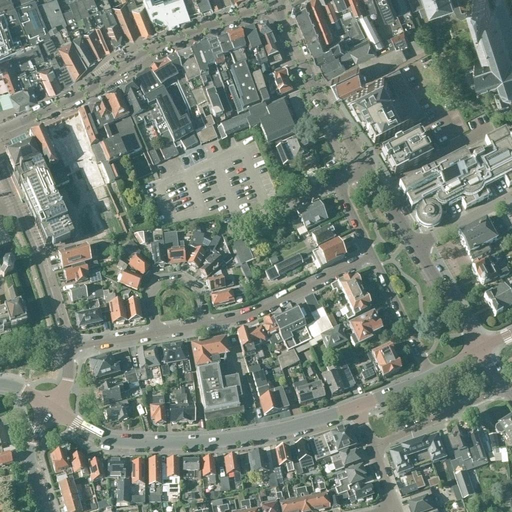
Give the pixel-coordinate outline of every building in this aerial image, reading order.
[(0,0),(0,9),(14,5),(26,0),(0,0)] [(26,0),(14,5),(0,9),(0,53),(22,44),(29,41),(30,42),(37,40),(50,34),(48,31),(37,3),(47,0),(46,0),(26,0)] [(46,0),(47,0),(37,3),(48,31),(49,31),(52,35),(51,36),(56,46),(57,46),(73,78),(74,77),(86,64),(69,36),(67,28),(68,28),(62,13),(58,3),(56,0),(46,0)] [(96,3),(95,3),(93,0),(69,0),(68,1),(76,19),(89,13),(89,14),(105,51),(114,46),(96,3)] [(93,0),(95,3),(96,3),(114,46),(124,39),(107,0),(93,0)] [(139,32),(126,0),(112,6),(126,38),(139,32)] [(144,0),(126,0),(139,32),(141,31),(155,26),(144,0)] [(144,0),(155,26),(202,10),(197,0),(144,0)] [(197,0),(202,10),(211,6),(209,0),(197,0)] [(308,37),(321,31),(308,0),(304,0),(296,5),(294,9),(305,32),(304,32),(306,38),(308,37)] [(308,0),(321,31),(325,39),(331,36),(332,39),(335,38),(326,17),(328,16),(320,0),(308,0)] [(342,36),(349,33),(347,28),(344,22),(343,23),(337,10),(333,0),(322,0),(331,18),(339,37),(342,36)] [(349,33),(364,26),(362,22),(368,19),(364,12),(356,15),(350,0),(349,0),(333,0),(337,10),(343,23),(344,22),(347,28),(349,33)] [(384,45),(368,12),(362,0),(349,0),(350,0),(356,15),(364,12),(368,19),(362,22),(364,26),(376,49),(384,45)] [(372,0),(362,0),(368,12),(376,9),(372,0)] [(379,0),(394,34),(398,32),(400,37),(394,40),(396,45),(410,40),(393,0),(379,0)] [(406,0),(393,0),(410,40),(419,37),(407,8),(410,7),(406,0)] [(422,0),(409,0),(413,6),(412,6),(413,10),(425,6),(422,0)] [(454,6),(451,0),(425,0),(430,14),(454,6)] [(451,0),(454,6),(457,16),(462,19),(469,17),(467,11),(463,12),(462,12),(458,0),(451,0)] [(467,10),(467,11),(469,17),(483,60),(465,66),(471,83),(489,77),(491,82),(494,85),(496,84),(498,90),(492,92),(498,107),(508,103),(503,89),(505,87),(510,89),(511,88),(511,16),(506,0),(476,0),(474,1),(473,4),(474,7),(467,10)] [(87,62),(94,58),(79,28),(76,20),(71,9),(62,13),(68,28),(71,37),(87,62)] [(76,20),(79,28),(94,58),(105,51),(89,14),(76,20)] [(282,64),(278,56),(267,27),(254,30),(266,61),(267,61),(270,69),(282,64)] [(247,69),(250,78),(254,87),(257,97),(261,107),(270,104),(266,93),(266,94),(261,78),(258,70),(266,67),(268,66),(266,61),(254,30),(240,33),(247,53),(246,54),(242,55),(247,69)] [(321,31),(308,37),(314,51),(327,45),(325,39),(321,31)] [(226,39),(215,43),(224,67),(225,67),(228,73),(231,71),(232,74),(235,84),(239,93),(242,102),(241,102),(238,103),(242,115),(261,107),(257,97),(254,87),(250,78),(247,69),(242,55),(246,54),(244,50),(245,50),(239,34),(226,39)] [(49,54),(50,57),(60,78),(62,78),(65,84),(73,78),(57,46),(56,46),(51,36),(42,40),(49,54)] [(369,36),(339,51),(320,61),(329,76),(346,67),(343,61),(356,55),(359,61),(377,52),(369,36)] [(343,37),(327,45),(314,51),(320,61),(339,51),(335,44),(337,43),(341,44),(346,41),(343,37)] [(0,57),(0,65),(9,89),(22,84),(16,70),(24,67),(37,97),(47,92),(36,65),(34,60),(43,56),(37,41),(0,57)] [(228,73),(225,67),(224,67),(215,43),(208,46),(206,47),(215,70),(218,78),(221,85),(223,92),(227,90),(238,117),(242,115),(238,103),(228,73)] [(378,55),(377,52),(359,61),(357,62),(359,67),(331,80),(338,94),(366,80),(366,79),(384,70),(408,59),(400,44),(390,48),(378,55)] [(225,98),(223,92),(221,85),(218,78),(215,70),(206,47),(198,50),(208,78),(214,93),(216,98),(223,114),(224,114),(227,120),(230,118),(229,116),(232,115),(225,98)] [(191,91),(189,92),(196,108),(197,107),(198,111),(204,124),(206,128),(206,130),(198,134),(197,134),(201,146),(203,145),(217,140),(212,128),(214,127),(210,118),(205,120),(202,111),(210,108),(215,119),(223,116),(223,114),(216,98),(214,93),(208,78),(198,50),(190,53),(187,54),(177,58),(175,59),(185,83),(187,86),(189,85),(191,91)] [(47,59),(44,61),(56,89),(63,85),(60,78),(50,57),(47,59)] [(185,99),(190,110),(196,108),(189,92),(191,91),(189,85),(187,86),(185,83),(175,59),(167,63),(171,70),(175,75),(178,81),(184,94),(185,99)] [(44,61),(36,65),(47,92),(56,89),(44,61)] [(158,68),(148,73),(155,81),(182,124),(186,122),(189,120),(185,113),(188,111),(190,110),(185,99),(184,94),(178,81),(175,75),(171,70),(167,63),(158,68)] [(16,70),(22,84),(9,89),(14,104),(17,105),(37,97),(24,67),(16,70)] [(266,67),(258,70),(261,78),(269,75),(266,67)] [(408,112),(414,125),(418,123),(421,121),(426,119),(400,69),(388,75),(407,112),(408,112)] [(264,80),(265,84),(267,84),(271,95),(276,94),(277,96),(279,96),(279,97),(289,93),(285,81),(282,73),(279,74),(278,72),(271,74),(272,76),(265,79),(264,80)] [(148,73),(145,75),(135,81),(135,82),(135,83),(133,84),(146,111),(157,106),(168,126),(165,127),(169,134),(173,142),(174,144),(179,141),(185,151),(197,145),(186,122),(182,124),(155,81),(148,73)] [(391,90),(389,85),(384,77),(354,92),(355,93),(349,96),(352,103),(355,102),(357,106),(355,108),(356,109),(358,108),(360,112),(358,113),(361,120),(363,125),(365,123),(367,128),(365,129),(368,134),(368,133),(370,137),(372,136),(374,140),(372,141),(374,145),(380,142),(380,143),(414,125),(408,112),(407,112),(400,116),(388,92),(391,90)] [(146,111),(133,84),(133,83),(119,93),(132,121),(136,128),(144,124),(145,128),(154,124),(160,137),(163,136),(167,144),(173,142),(169,134),(165,127),(168,126),(157,106),(146,111)] [(479,94),(485,89),(481,85),(475,90),(479,94)] [(117,94),(105,101),(112,119),(111,119),(126,156),(143,149),(129,117),(128,118),(117,94)] [(260,127),(261,130),(292,117),(285,101),(264,110),(264,108),(221,126),(222,128),(219,129),(218,131),(222,142),(227,140),(226,138),(249,128),(250,131),(260,127)] [(104,102),(87,110),(88,112),(96,133),(95,134),(108,166),(127,158),(126,156),(111,119),(104,102)] [(82,112),(77,114),(97,165),(100,164),(108,184),(115,182),(110,169),(108,166),(95,134),(86,112),(86,111),(82,112)] [(77,114),(64,120),(72,141),(79,158),(78,159),(83,172),(90,191),(104,185),(97,165),(77,114)] [(292,117),(261,130),(267,146),(298,133),(292,117)] [(63,121),(47,127),(58,156),(64,170),(69,168),(72,176),(83,172),(78,159),(79,158),(72,141),(71,142),(63,121)] [(42,130),(30,135),(34,143),(46,171),(44,172),(52,190),(69,183),(67,178),(72,176),(69,168),(64,170),(58,156),(54,158),(42,130)] [(441,215),(440,212),(460,202),(465,211),(488,199),(483,189),(503,179),(508,189),(511,186),(511,140),(509,142),(504,133),(470,150),(475,160),(470,163),(465,153),(399,187),(404,197),(407,195),(410,198),(406,200),(411,210),(417,207),(419,209),(416,213),(415,218),(417,223),(421,228),(424,230),(429,230),(434,229),(438,225),(440,222),(441,218),(441,215)] [(393,148),(381,154),(383,157),(385,156),(388,163),(386,164),(388,166),(389,166),(390,168),(392,167),(395,174),(393,175),(394,177),(407,170),(407,171),(431,159),(418,135),(400,144),(393,147),(393,148)] [(294,162),(308,156),(300,138),(287,143),(288,145),(284,147),(283,147),(281,143),(275,146),(283,167),(291,164),(291,163),(294,162)] [(12,152),(6,155),(7,156),(14,173),(22,190),(20,190),(24,199),(25,202),(35,225),(36,224),(46,248),(51,246),(53,249),(69,242),(69,241),(74,239),(58,205),(62,203),(59,194),(54,196),(52,190),(44,172),(32,144),(32,143),(26,146),(24,140),(9,147),(12,152)] [(167,144),(166,145),(172,158),(179,155),(174,144),(173,142),(167,144)] [(172,158),(166,145),(160,148),(166,161),(172,158)] [(155,150),(148,153),(154,166),(161,163),(155,150)] [(115,167),(110,169),(115,182),(120,179),(115,167)] [(323,209),(323,208),(322,205),(320,204),(318,205),(317,203),(297,213),(300,221),(293,224),(296,232),(304,228),(306,232),(326,222),(321,210),(323,209)] [(96,204),(90,206),(99,231),(105,229),(96,204)] [(457,236),(458,236),(472,263),(490,254),(487,247),(501,239),(504,244),(500,247),(503,253),(511,247),(511,243),(502,224),(495,228),(493,222),(495,221),(494,217),(491,218),(485,221),(457,236)] [(0,222),(0,236),(9,234),(5,221),(0,222)] [(317,247),(334,238),(328,226),(320,231),(318,229),(307,234),(309,237),(312,236),(317,247)] [(146,234),(133,236),(140,247),(147,246),(146,234)] [(194,234),(191,248),(194,250),(191,256),(192,257),(188,265),(198,270),(205,255),(208,249),(201,246),(204,236),(194,234)] [(168,266),(186,264),(183,244),(177,245),(176,235),(165,236),(168,266)] [(215,237),(209,250),(214,256),(205,265),(207,267),(201,272),(207,279),(213,274),(218,269),(223,265),(218,260),(221,258),(215,251),(221,240),(215,237)] [(244,239),(232,245),(237,257),(242,266),(253,261),(248,248),(244,239)] [(122,255),(132,263),(129,266),(143,277),(145,275),(146,276),(149,272),(148,271),(149,269),(145,266),(147,263),(138,257),(141,254),(136,250),(137,248),(131,243),(122,255)] [(164,243),(150,245),(153,268),(167,266),(165,250),(164,243)] [(314,249),(265,273),(269,283),(279,279),(278,277),(301,266),(299,260),(304,258),(306,261),(311,259),(313,263),(316,262),(320,271),(345,259),(337,243),(316,253),(314,249)] [(102,256),(112,254),(111,247),(101,249),(102,256)] [(77,251),(59,257),(63,271),(87,263),(98,259),(94,248),(87,250),(87,249),(77,252),(77,251)] [(499,280),(508,276),(505,270),(499,273),(497,269),(495,269),(493,269),(492,268),(494,267),(495,264),(492,258),(471,269),(472,270),(471,273),(473,276),(475,277),(481,285),(483,286),(498,278),(499,280)] [(3,269),(3,270),(1,272),(0,273),(0,275),(3,278),(8,273),(9,273),(10,273),(11,273),(11,272),(12,272),(13,271),(13,270),(14,269),(14,268),(14,267),(14,266),(13,265),(12,264),(12,263),(11,263),(10,262),(9,262),(8,262),(7,262),(6,262),(6,263),(5,263),(4,264),(3,265),(3,266),(3,267),(3,268),(3,269)] [(117,270),(121,271),(119,276),(123,278),(120,284),(137,291),(142,280),(125,273),(127,267),(121,262),(117,270)] [(85,267),(64,273),(67,283),(77,280),(79,284),(87,281),(85,273),(87,273),(85,267)] [(221,272),(211,277),(212,280),(208,281),(211,293),(233,287),(232,281),(223,283),(221,272)] [(91,286),(102,282),(100,275),(89,278),(91,286)] [(339,298),(359,288),(361,288),(357,280),(355,280),(353,277),(331,288),(334,293),(336,291),(339,298)] [(89,302),(104,298),(103,293),(103,291),(86,296),(84,287),(68,292),(72,304),(82,301),(84,302),(88,301),(89,302)] [(495,317),(511,307),(511,292),(508,295),(504,287),(484,298),(495,317)] [(339,298),(345,309),(353,305),(365,300),(359,288),(339,298)] [(16,289),(15,289),(9,291),(13,303),(19,300),(16,289)] [(236,297),(245,295),(244,289),(225,293),(226,294),(211,298),(213,305),(214,305),(215,308),(235,304),(233,299),(234,297),(234,295),(236,294),(236,297)] [(103,293),(104,298),(105,305),(110,305),(113,324),(127,322),(124,304),(116,305),(115,296),(108,297),(108,293),(103,293)] [(312,297),(304,301),(309,312),(318,308),(312,297)] [(129,322),(142,320),(139,303),(129,305),(128,298),(124,298),(125,306),(127,306),(129,322)] [(366,299),(365,300),(353,305),(345,309),(348,316),(345,317),(348,322),(370,311),(368,307),(370,307),(366,299)] [(82,309),(84,317),(76,319),(79,329),(81,329),(82,329),(82,330),(83,330),(84,330),(85,330),(86,330),(86,329),(87,328),(87,327),(101,324),(99,316),(107,314),(104,304),(98,305),(97,304),(88,306),(88,308),(82,309)] [(326,304),(320,307),(318,308),(309,312),(311,315),(322,309),(322,311),(328,308),(326,304)] [(20,305),(2,310),(7,329),(26,323),(20,305)] [(298,347),(308,342),(309,342),(313,340),(315,339),(320,336),(321,336),(332,331),(325,315),(314,321),(313,319),(308,322),(302,325),(294,307),(292,308),(292,307),(285,310),(286,311),(282,313),(281,312),(275,315),(275,316),(271,318),(279,334),(281,333),(287,345),(290,344),(294,350),(298,347)] [(311,315),(313,319),(314,320),(325,315),(322,311),(322,309),(311,315)] [(363,316),(347,324),(351,331),(354,338),(350,340),(354,349),(373,340),(371,336),(381,332),(373,316),(364,320),(363,316)] [(262,329),(261,329),(265,345),(269,343),(271,348),(275,346),(276,347),(283,343),(285,347),(288,353),(293,350),(294,350),(290,344),(287,345),(281,333),(279,334),(271,318),(269,319),(269,318),(265,320),(265,321),(263,322),(265,325),(261,327),(262,329)] [(351,331),(347,324),(332,331),(321,336),(320,336),(315,339),(313,340),(309,342),(308,342),(311,349),(323,343),(327,351),(346,342),(343,334),(351,331)] [(248,332),(255,355),(257,361),(264,359),(260,347),(265,345),(261,329),(260,328),(248,332)] [(255,355),(248,332),(237,335),(244,358),(255,355)] [(199,387),(221,382),(217,359),(228,356),(225,341),(191,348),(199,387)] [(185,346),(172,349),(175,365),(182,364),(184,374),(190,373),(185,346)] [(363,368),(365,373),(395,359),(389,346),(367,357),(370,364),(363,368)] [(167,367),(175,365),(172,349),(159,351),(163,378),(169,377),(167,367)] [(299,363),(296,357),(293,350),(288,353),(276,358),(277,361),(279,366),(281,371),(299,363)] [(135,373),(136,375),(138,383),(153,381),(151,370),(159,369),(156,351),(137,354),(140,372),(135,373)] [(125,379),(136,375),(135,373),(134,370),(132,371),(128,359),(111,364),(109,358),(89,364),(92,375),(93,374),(96,382),(123,374),(125,379)] [(395,359),(365,373),(361,375),(364,381),(374,377),(373,376),(375,375),(378,382),(401,371),(395,359)] [(323,378),(332,398),(343,393),(343,392),(349,390),(343,376),(337,363),(327,368),(329,375),(323,378)] [(310,369),(306,371),(310,378),(314,376),(310,369)] [(268,392),(262,373),(252,376),(265,417),(276,413),(288,410),(286,403),(281,391),(274,393),(273,391),(268,392)] [(343,376),(349,390),(355,387),(356,387),(355,385),(350,373),(343,376)] [(136,375),(125,379),(127,385),(110,390),(109,388),(98,391),(103,407),(121,402),(119,396),(130,393),(128,387),(138,384),(138,383),(136,375)] [(238,379),(221,382),(199,387),(206,422),(207,423),(243,416),(244,415),(245,413),(238,379)] [(299,407),(312,403),(307,388),(306,383),(293,386),(299,407)] [(320,385),(307,388),(312,403),(324,399),(320,385)] [(163,399),(158,399),(152,400),(153,408),(150,408),(151,420),(155,420),(155,426),(165,425),(163,399)] [(125,409),(128,408),(126,402),(109,407),(111,411),(105,413),(107,423),(117,420),(118,422),(128,420),(125,409)] [(194,407),(182,408),(183,424),(194,423),(194,407)] [(171,425),(183,424),(182,408),(170,409),(171,425)] [(496,428),(496,431),(498,435),(502,436),(504,434),(511,445),(511,416),(499,425),(499,426),(496,428)] [(323,439),(308,444),(316,464),(330,459),(337,456),(336,454),(354,448),(348,431),(346,430),(323,438),(323,439)] [(455,439),(450,441),(456,458),(457,462),(452,464),(455,472),(453,473),(461,496),(470,493),(466,482),(469,481),(463,465),(464,465),(464,464),(485,457),(478,437),(469,440),(469,441),(467,441),(464,432),(463,433),(462,431),(455,434),(455,436),(453,436),(455,439)] [(496,436),(490,437),(492,451),(499,450),(496,436)] [(438,440),(427,444),(434,465),(439,463),(440,464),(446,462),(447,463),(451,462),(449,457),(445,459),(438,440)] [(404,450),(404,452),(412,472),(415,481),(418,480),(415,471),(434,465),(427,444),(426,442),(404,450)] [(308,469),(313,467),(306,444),(295,447),(299,463),(306,461),(308,469)] [(288,474),(293,473),(287,449),(276,452),(279,467),(286,466),(288,474)] [(406,474),(412,472),(404,452),(392,456),(395,464),(392,465),(394,471),(397,470),(400,479),(407,477),(406,474)] [(0,468),(13,465),(9,453),(0,455),(0,468)] [(347,454),(331,460),(330,459),(324,462),(325,465),(332,463),(333,465),(336,464),(339,470),(344,468),(359,462),(356,453),(348,456),(347,454)] [(252,476),(269,473),(265,454),(248,456),(248,457),(244,458),(245,466),(250,465),(252,476)] [(61,457),(60,455),(51,458),(53,464),(52,464),(55,476),(63,473),(64,475),(66,475),(68,483),(72,481),(65,455),(61,457)] [(82,480),(89,478),(85,464),(83,463),(82,458),(70,461),(74,475),(80,473),(82,480)] [(235,485),(241,484),(237,459),(225,460),(227,476),(234,475),(235,485)] [(209,485),(216,484),(213,461),(202,463),(204,478),(208,477),(209,485)] [(132,464),(132,484),(132,486),(143,486),(144,478),(144,462),(136,462),(136,464),(132,464)] [(92,484),(105,481),(101,463),(88,466),(92,484)] [(128,489),(128,484),(128,479),(124,479),(124,470),(122,470),(122,463),(108,463),(108,479),(118,479),(117,497),(114,497),(114,505),(116,505),(116,508),(128,508),(128,506),(128,498),(128,489)] [(149,463),(149,481),(149,488),(150,488),(155,488),(161,488),(161,480),(160,463),(149,463)] [(179,493),(179,480),(178,480),(178,463),(166,463),(166,467),(162,467),(162,488),(171,488),(171,493),(174,493),(179,493)] [(183,463),(183,481),(194,480),(194,482),(201,482),(201,473),(198,473),(198,463),(183,463)] [(297,477),(302,475),(300,465),(294,467),(297,477)] [(336,491),(337,495),(348,491),(347,489),(363,483),(361,479),(365,477),(362,468),(346,474),(348,481),(339,484),(341,489),(336,491)] [(278,489),(277,481),(275,475),(267,477),(270,490),(278,489)] [(228,479),(219,481),(221,493),(230,492),(228,479)] [(62,498),(75,494),(81,492),(80,487),(74,488),(72,483),(59,487),(62,498)] [(349,493),(348,491),(337,495),(338,497),(336,498),(335,491),(328,493),(332,510),(339,508),(338,502),(348,499),(349,500),(350,500),(352,504),(356,503),(366,500),(367,502),(372,501),(371,498),(372,497),(369,489),(367,490),(366,487),(349,493)] [(306,489),(301,490),(302,497),(303,496),(304,499),(303,500),(305,511),(317,511),(314,497),(309,498),(308,495),(307,495),(306,489)] [(301,497),(302,497),(301,490),(296,492),(297,497),(296,497),(297,501),(291,502),(293,511),(305,511),(303,500),(301,500),(301,497)] [(409,510),(409,511),(431,511),(437,510),(431,492),(410,499),(412,505),(410,506),(411,509),(409,510)] [(65,508),(78,504),(81,504),(80,499),(77,499),(75,494),(62,498),(65,508)] [(281,511),(293,511),(291,502),(284,504),(284,500),(282,500),(281,495),(276,496),(277,502),(279,502),(281,511)] [(314,497),(317,511),(318,511),(329,510),(326,495),(314,497)] [(83,507),(90,504),(88,498),(81,501),(83,507)] [(246,509),(246,511),(257,511),(258,510),(251,511),(250,508),(249,502),(244,503),(246,509)] [(277,511),(275,502),(261,506),(262,511),(277,511)]
